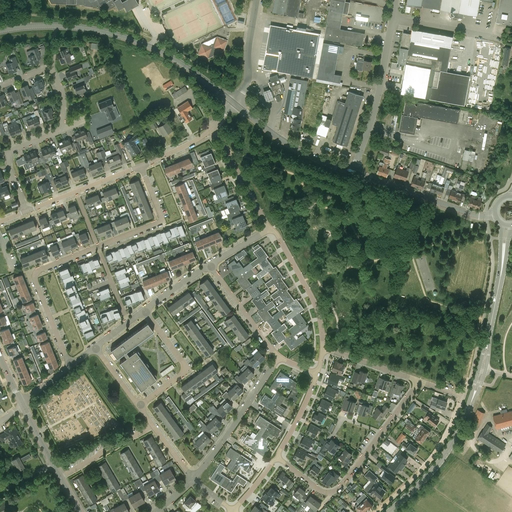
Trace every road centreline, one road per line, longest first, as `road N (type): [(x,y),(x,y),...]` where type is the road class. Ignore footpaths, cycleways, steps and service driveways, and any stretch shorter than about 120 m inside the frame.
road 1 (residential): [(70,365),(34,275),(157,223),(140,166)]
road 2 (secondary): [(234,103),(180,63),(123,37),(57,26),(0,31)]
road 3 (residential): [(276,457),(337,491),(419,381)]
road 4 (secondary): [(389,511),(447,450),(482,369)]
road 5 (unclassified): [(354,172),(390,18)]
road 6 (residential): [(193,480),(278,356)]
road 7 (secondary): [(494,215),(476,216),(354,172)]
road 8 (residential): [(463,396),(430,460),(378,511)]
road 9 (secondary): [(354,172),(308,156),(234,103)]
road 10 (residential): [(322,348),(314,303),(272,228)]
road 11 (residential): [(139,407),(185,368),(144,311)]
road 12 (residential): [(26,212),(140,166)]
